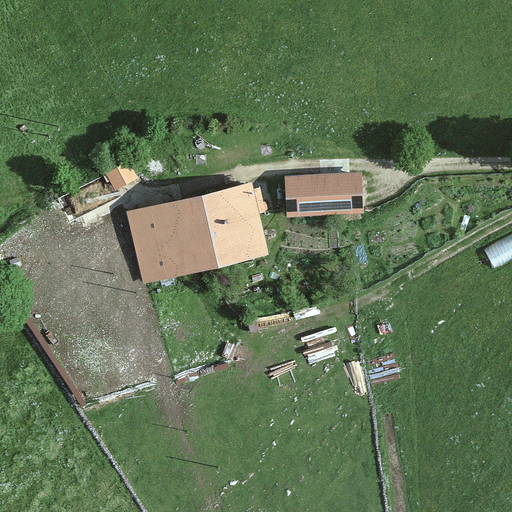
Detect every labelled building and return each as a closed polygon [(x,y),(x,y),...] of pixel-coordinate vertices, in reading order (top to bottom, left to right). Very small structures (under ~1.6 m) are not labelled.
[(359,171),(286,175),(288,215),(362,210),(359,171)] [(250,182),(125,211),(142,283),(267,254),(250,182)] [(511,232),(487,245),(497,264),(511,255),(511,232)] [(339,339),(310,346),(313,360),(342,354),(339,339)] [(376,375),(405,367),(399,349),(371,357),(376,375)]
